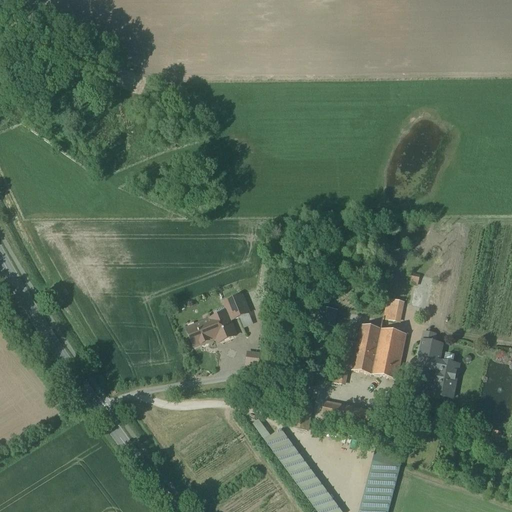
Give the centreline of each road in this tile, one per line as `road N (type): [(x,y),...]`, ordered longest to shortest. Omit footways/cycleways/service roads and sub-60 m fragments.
road 1 (secondary): [(0,257),(174,511)]
road 2 (track): [(136,394),(164,405),(231,406),(290,434)]
